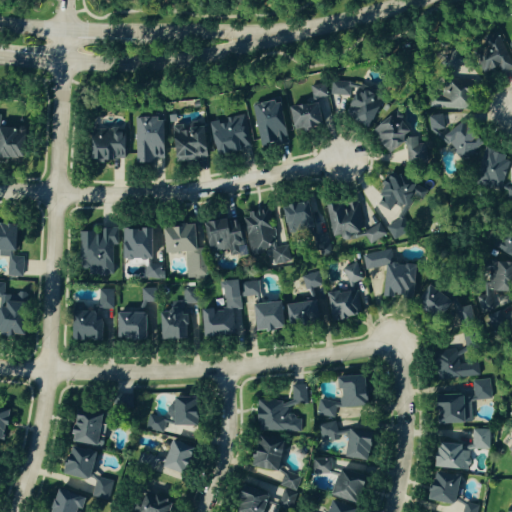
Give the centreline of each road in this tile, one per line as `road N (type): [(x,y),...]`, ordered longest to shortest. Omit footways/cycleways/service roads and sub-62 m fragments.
road 1 (residential): [(7,511),(42,374),(64,0)]
road 2 (residential): [(0,370),(226,369),(393,345)]
road 3 (residential): [(342,163),(230,188),(138,197),(0,189)]
road 4 (tertiary): [(0,58),(170,65),(268,35)]
road 5 (tertiary): [(268,35),(0,26)]
road 6 (residential): [(393,345),(403,464),(388,511)]
road 7 (tertiary): [(268,35),(411,0)]
road 8 (residential): [(226,369),(229,413),(200,511)]
